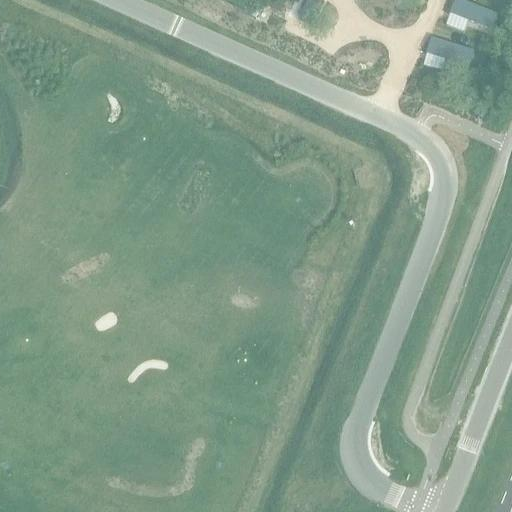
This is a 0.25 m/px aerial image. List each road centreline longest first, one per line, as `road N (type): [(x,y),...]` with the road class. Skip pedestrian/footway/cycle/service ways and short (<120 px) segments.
road 1 (unclassified): [(112,0),(409,133),(431,151),(442,197),(353,443),(365,478),(435,511)]
road 2 (unclassified): [(511,341),(443,511)]
